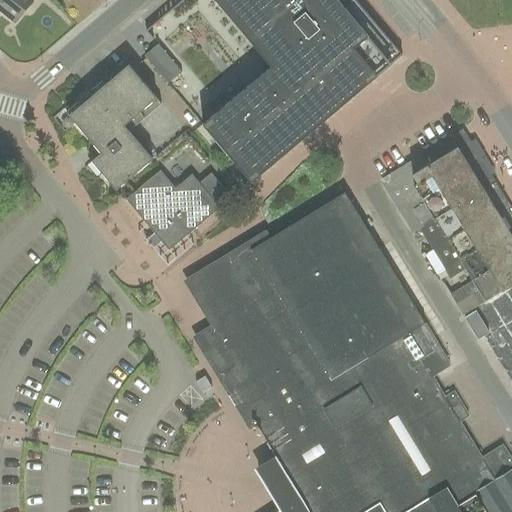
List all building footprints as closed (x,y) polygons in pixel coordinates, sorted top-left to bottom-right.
[(0,0),(0,8),(16,21),(33,0),(0,0)] [(181,0),(149,26),(159,38),(199,5),(194,0),(181,0)] [(215,0),(272,67),(203,125),(252,183),(403,56),(356,0),(351,0),(344,7),(338,0),(215,0)] [(145,56),(169,84),(182,72),(159,45),(145,56)] [(72,116),(71,116),(103,154),(93,162),(117,190),(153,159),(127,128),(160,101),(131,66),(82,107),(79,104),(69,112),(72,116)] [(409,167),(382,184),(400,212),(411,206),(429,235),(441,228),(486,302),(511,286),(511,218),(462,135),(461,136),(425,158),(429,165),(413,174),(409,167)] [(176,188),(161,170),(126,200),(154,233),(146,240),(154,249),(162,242),(169,251),(232,198),(212,174),(200,184),(192,174),(176,188)] [(215,272),(193,286),(215,324),(220,321),(230,339),(207,353),(276,463),(281,460),(289,474),(293,479),(288,482),(300,502),(306,511),(363,511),(377,504),(381,511),(404,511),(427,498),(423,493),(441,482),(455,504),(473,493),(485,511),(511,511),(511,462),(503,447),(482,460),(459,422),(468,417),(454,393),(445,398),(432,378),(450,367),(344,192),(343,192),(303,217),(270,238),(215,272)] [(451,295),(458,305),(479,292),(473,281),(451,295)] [(511,286),(502,293),(511,309),(511,286)] [(477,311),(465,318),(479,340),(490,333),(477,311)] [(506,338),(500,328),(493,332),(499,342),(506,338)] [(499,342),(493,332),(486,336),(492,346),(499,342)] [(505,352),(499,342),(492,346),(499,356),(505,352)] [(504,367),(497,357),(491,361),(497,371),(504,367)] [(497,371),(503,382),(510,378),(504,367),(497,371)] [(206,377),(197,383),(203,393),(208,390),(212,387),(206,377)] [(295,506),(284,511),(485,511),(473,493),(455,504),(441,482),(423,493),(427,498),(404,511),(381,511),(377,504),(363,511),(306,511),(300,502),(295,506)]
